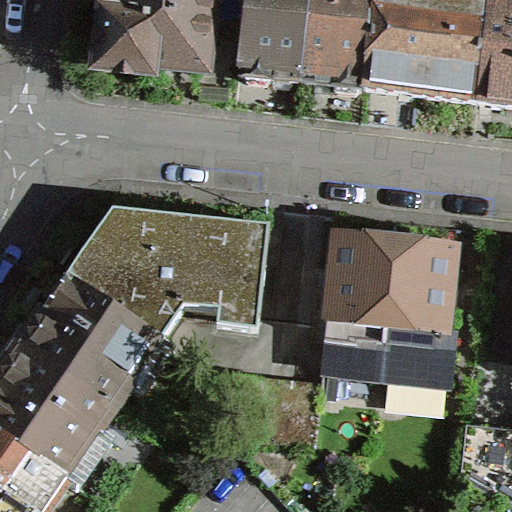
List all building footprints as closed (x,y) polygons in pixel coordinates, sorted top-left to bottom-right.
[(123,0),(115,72),(234,85),(235,72),(243,0),(123,0)] [(309,0),(243,0),(235,72),(299,80),(309,0)] [(374,0),(309,0),(299,80),(363,88),(374,0)] [(374,0),(363,88),(472,103),(486,0),(374,0)] [(511,0),(486,0),(472,103),(511,106),(511,0)] [(116,214),(74,279),(182,347),(199,318),(275,329),(282,234),(116,214)] [(474,249),(339,234),(328,338),(463,353),(474,249)] [(182,347),(74,279),(0,394),(0,418),(97,481),(182,347)] [(0,511),(76,511),(97,481),(0,418),(0,511)] [(511,502),(511,432),(476,423),(469,476),(511,502)]
